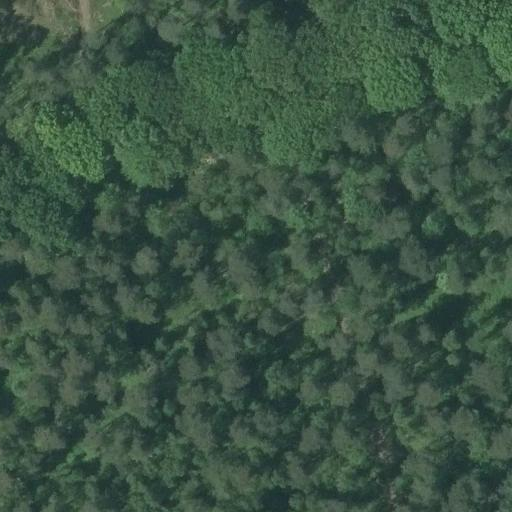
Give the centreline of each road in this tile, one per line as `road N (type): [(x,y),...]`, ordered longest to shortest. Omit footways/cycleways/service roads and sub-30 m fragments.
road 1 (track): [(242,110),(402,511)]
road 2 (track): [(511,18),(242,110)]
road 3 (track): [(68,0),(64,65),(114,153)]
road 4 (track): [(242,110),(114,153)]
road 5 (track): [(114,153),(0,191)]
